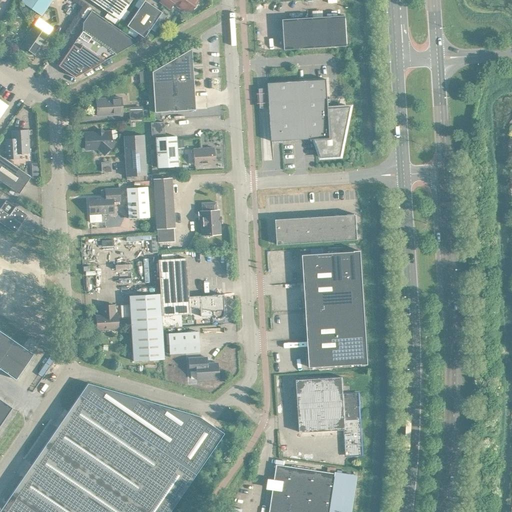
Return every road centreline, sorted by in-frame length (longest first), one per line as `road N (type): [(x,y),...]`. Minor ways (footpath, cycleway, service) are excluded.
road 1 (unclassified): [(70,367),(191,400),(214,403),(236,391),(252,371),(239,181)]
road 2 (secondary): [(445,511),(454,336),(444,168)]
road 3 (secondary): [(404,172),(415,344),(405,511)]
road 4 (unclassified): [(70,367),(53,98),(0,61)]
road 5 (unclassified): [(239,181),(228,0)]
road 6 (residential): [(239,181),(404,172)]
road 7 (unknown): [(228,395),(271,428),(253,511)]
road 8 (unclassified): [(0,474),(70,367)]
